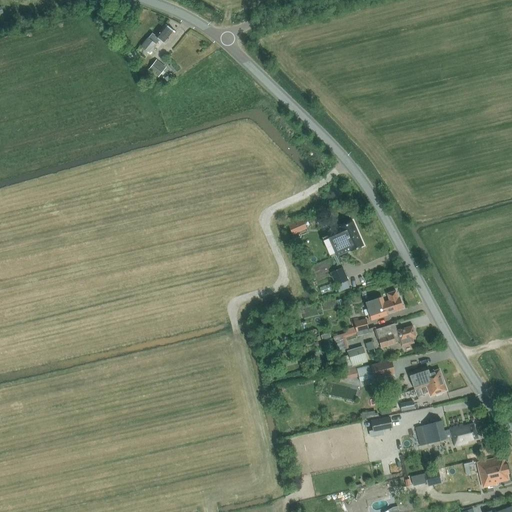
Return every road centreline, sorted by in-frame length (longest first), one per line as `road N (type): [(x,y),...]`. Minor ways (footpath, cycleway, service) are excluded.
road 1 (tertiary): [(511,433),(328,138),(220,37)]
road 2 (unclassified): [(220,37),(342,0)]
